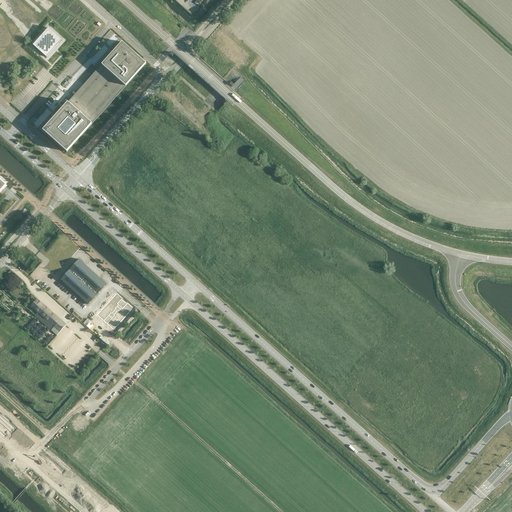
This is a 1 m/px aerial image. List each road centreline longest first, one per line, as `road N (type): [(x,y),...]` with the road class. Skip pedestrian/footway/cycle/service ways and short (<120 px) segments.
road 1 (secondary): [(511,414),(443,486),(429,490),(200,287)]
road 2 (secondary): [(190,298),(425,511)]
road 3 (unclassified): [(180,289),(85,402),(94,410),(190,298)]
road 4 (secondary): [(190,278),(77,177)]
road 5 (secondary): [(67,190),(180,289)]
road 6 (unclassified): [(19,125),(112,21)]
road 7 (tertiary): [(77,177),(158,88)]
